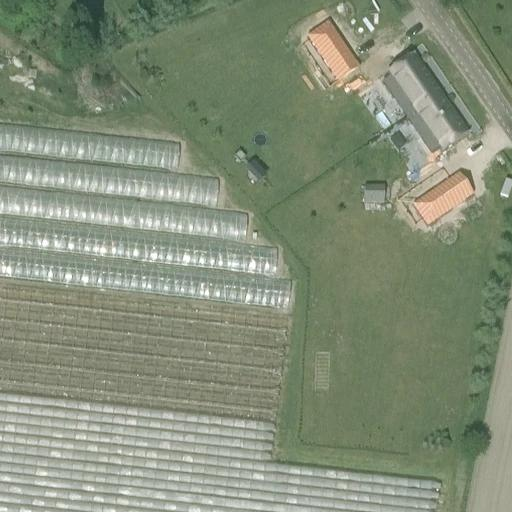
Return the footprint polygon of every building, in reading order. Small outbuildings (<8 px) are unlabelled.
[(345,0),(374,47),(396,34),(375,0),(345,0)] [(327,26),(306,40),(329,75),(350,61),(327,26)] [(389,80),(381,85),(406,121),(430,157),(438,152),(440,156),(466,138),(439,98),(412,58),(386,75),(389,80)] [(363,190),(362,205),(382,206),(383,190),(363,190)] [(435,192),(409,210),(424,231),(450,213),(435,192)]
